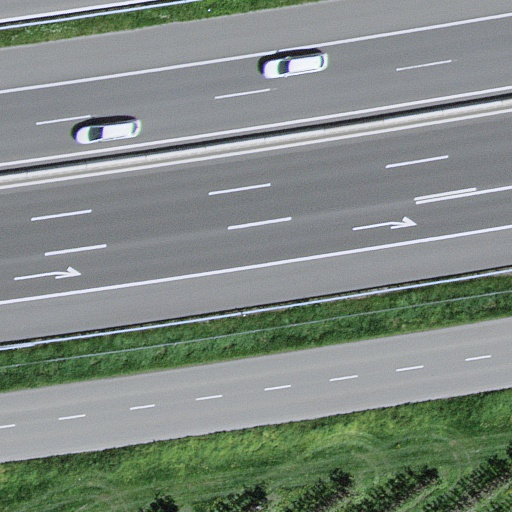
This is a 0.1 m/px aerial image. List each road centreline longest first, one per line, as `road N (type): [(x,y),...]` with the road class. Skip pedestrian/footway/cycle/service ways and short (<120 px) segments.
road 1 (motorway): [(511,46),(0,124)]
road 2 (motorway): [(0,240),(511,164)]
road 3 (secondary): [(0,426),(511,352)]
